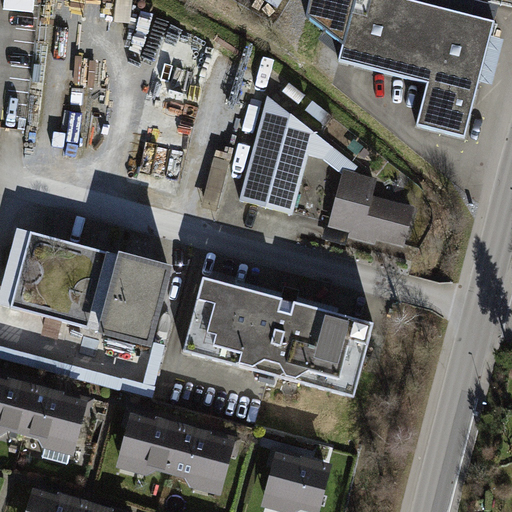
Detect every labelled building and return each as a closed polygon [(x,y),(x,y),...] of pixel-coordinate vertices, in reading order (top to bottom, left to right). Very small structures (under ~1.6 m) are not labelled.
[(53,0),(52,17),(120,21),(121,0),(53,0)] [(313,0),(308,21),(343,50),(339,67),(426,88),(416,128),(467,141),(496,27),(387,0),(313,0)] [(375,184),(267,101),(241,204),(293,222),(310,163),(323,166),(342,180),(331,232),(406,249),(416,211),(374,200),(375,184)] [(171,274),(15,231),(0,285),(0,312),(149,354),(171,274)] [(287,301),(201,278),(181,351),(267,374),(287,301)] [(371,323),(287,301),(267,374),(351,396),(371,323)] [(35,390),(0,381),(0,438),(20,444),(35,390)] [(86,404),(35,390),(20,444),(71,458),(86,404)] [(130,417),(115,471),(166,485),(181,431),(130,417)] [(181,431),(166,485),(217,499),(232,445),(181,431)] [(318,511),(332,469),(274,452),(256,511),(258,511),(318,511)] [(82,511),(85,504),(32,489),(25,511),(82,511)]
